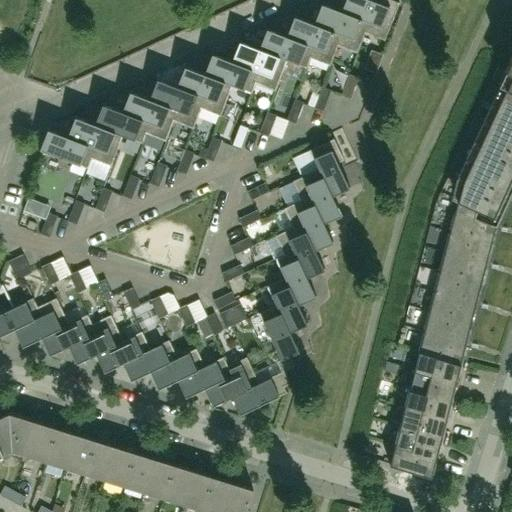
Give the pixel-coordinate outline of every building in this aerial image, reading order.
[(385,40),(399,2),(393,0),(344,0),(341,10),(370,20),(365,32),(385,40)] [(370,20),(341,10),(321,2),(318,11),(314,22),(342,33),(338,45),(357,52),(365,32),(370,20)] [(342,33),(314,22),(294,14),(290,23),(291,24),(286,35),(315,46),(310,57),(330,65),(338,45),(342,33)] [(315,46),(286,35),(266,27),(263,36),(259,47),(287,58),(287,59),(291,61),(306,67),(310,57),(315,46)] [(275,90),(287,59),(287,58),(259,47),(239,40),(236,49),(232,60),(260,71),(255,82),(275,90)] [(371,49),(367,58),(378,63),(379,63),(383,54),(371,49)] [(260,71),(232,60),(212,52),(208,61),(209,61),(204,72),(233,83),(232,85),(236,86),(252,92),(255,82),(260,71)] [(220,115),(232,85),(233,83),(204,72),(184,65),(181,74),(177,85),(205,96),(201,108),(220,115)] [(350,98),(358,77),(349,74),(341,94),(350,98)] [(205,96),(177,85),(157,77),(153,86),(154,87),(150,98),(178,109),(173,120),(193,128),(201,108),(205,96)] [(323,111),(331,90),(322,86),(314,107),(323,111)] [(511,89),(505,87),(497,105),(511,112),(511,89)] [(178,109),(150,98),(130,90),(126,99),(127,99),(122,110),(151,121),(146,133),(166,140),(173,120),(178,109)] [(295,124),(303,104),(294,100),(286,120),(295,124)] [(151,121),(122,110),(102,102),(99,111),(99,112),(95,123),(123,134),(123,135),(126,136),(126,137),(142,143),(146,133),(151,121)] [(511,112),(497,105),(488,123),(511,134),(511,112)] [(268,136),(276,115),(267,111),(259,132),(268,136)] [(123,134),(95,123),(75,115),(71,124),(72,124),(67,135),(96,146),(91,158),(111,165),(123,135),(123,134)] [(511,134),(488,123),(480,142),(511,156),(511,134)] [(241,148),(249,128),(240,124),(232,145),(241,148)] [(96,146),(67,135),(47,128),(39,149),(87,168),(91,158),(96,146)] [(213,161),(221,140),(212,137),(204,158),(213,161)] [(297,157),(305,174),(318,168),(320,168),(332,195),(341,191),(341,192),(350,187),(338,162),(344,159),(334,138),(309,150),(310,151),(297,157)] [(511,156),(480,142),(471,160),(511,179),(511,156)] [(186,174),(194,153),(185,149),(177,170),(186,174)] [(511,189),(511,179),(471,160),(462,179),(507,200),(511,189)] [(158,186),(167,165),(158,162),(149,183),(158,186)] [(318,168),(305,174),(293,180),(293,182),(279,189),(287,206),(292,204),(301,199),(311,195),(324,222),(333,218),(333,219),(342,215),(332,195),(320,168),(318,168)] [(131,199),(139,178),(130,174),(122,195),(131,199)] [(507,200),(462,179),(457,199),(499,218),(507,200)] [(269,191),(265,182),(247,191),(251,200),(269,191)] [(104,211),(112,191),(103,187),(95,208),(104,211)] [(292,204),(287,206),(284,208),(285,210),(263,220),(269,231),(290,221),(293,227),(303,222),(316,250),(324,245),(324,246),(333,242),(324,222),(311,195),(301,199),(292,204)] [(496,225),(499,218),(457,199),(449,230),(491,243),(496,225)] [(77,224),(85,203),(75,200),(67,221),(77,224)] [(261,218),(257,210),(239,218),(243,227),(261,218)] [(49,236),(57,216),(48,212),(40,233),(49,236)] [(303,222),(293,227),(276,235),(285,254),(294,249),(307,277),(316,273),(325,269),(316,250),(303,222)] [(486,262),(491,243),(449,230),(444,249),(486,262)] [(253,245),(248,237),(230,245),(235,254),(253,245)] [(294,249),(285,254),(275,258),(283,273),(285,277),(286,276),(299,304),(307,300),(308,300),(316,296),(307,277),(294,249)] [(481,282),(486,262),(444,249),(439,269),(481,282)] [(8,260),(12,270),(27,263),(23,254),(8,260)] [(59,280),(50,262),(42,266),(50,284),(59,280)] [(32,272),(27,263),(12,270),(17,279),(32,272)] [(244,273),(240,264),(222,272),(226,281),(244,273)] [(476,301),(481,282),(439,269),(434,288),(476,301)] [(86,288),(78,270),(69,274),(77,292),(86,288)] [(308,323),(299,304),(286,276),(285,277),(267,285),(274,301),(275,300),(276,304),(277,304),(290,331),(299,327),(308,323)] [(113,297),(105,279),(96,283),(104,301),(113,297)] [(141,305),(132,287),(123,291),(132,309),(141,305)] [(471,320),(476,301),(434,288),(429,307),(471,320)] [(236,300),(231,291),(213,300),(217,309),(236,300)] [(168,314),(159,295),(150,300),(159,318),(168,314)] [(42,316),(37,306),(33,297),(0,312),(0,335),(14,329),(42,316)] [(69,325),(68,323),(56,297),(37,306),(42,316),(14,329),(18,338),(22,347),(42,338),(69,325)] [(247,318),(240,303),(219,313),(226,328),(247,318)] [(195,322),(186,304),(178,308),(186,326),(195,322)] [(299,350),(290,331),(277,304),(276,304),(258,313),(280,359),(290,355),(289,354),(291,354),(291,355),(299,350)] [(466,340),(471,320),(429,307),(424,327),(466,340)] [(222,330),(214,312),(205,317),(213,335),(222,330)] [(96,333),(92,323),(87,314),(72,321),(72,322),(68,323),(69,325),(42,338),(46,346),(45,346),(49,355),(69,346),(96,333)] [(123,341),(123,340),(111,314),(92,323),(96,333),(69,346),(73,355),(72,355),(76,364),(96,354),(123,341)] [(461,359),(466,340),(424,327),(419,346),(461,359)] [(151,350),(150,349),(142,331),(126,338),(123,340),(123,341),(96,354),(100,363),(104,372),(123,363),(151,350)] [(178,358),(177,357),(169,339),(153,347),(154,347),(150,349),(151,350),(123,363),(127,371),(127,372),(131,380),(150,371),(178,358)] [(460,363),(461,359),(419,346),(414,366),(456,379),(459,367),(461,368),(462,364),(460,363)] [(205,367),(204,366),(196,348),(181,355),(177,357),(178,358),(150,371),(154,380),(158,389),(177,380),(205,367)] [(286,392),(284,386),(290,383),(284,371),(295,366),(290,355),(280,359),(276,361),(281,372),(262,380),(262,381),(259,383),(259,384),(232,397),(236,405),(235,406),(239,414),(286,392)] [(232,375),(227,366),(223,356),(208,364),(204,366),(205,367),(177,380),(182,388),(181,389),(185,397),(205,388),(232,375)] [(259,384),(259,383),(246,357),(227,366),(232,375),(205,388),(209,397),(208,397),(212,406),(232,397),(259,384)] [(458,379),(456,379),(414,366),(409,385),(453,399),(453,398),(451,398),(454,386),(456,386),(458,379)] [(451,405),(453,399),(409,385),(404,405),(448,418),(448,417),(447,416),(450,404),(451,405)] [(446,423),(448,418),(404,405),(399,424),(443,438),(443,435),(442,435),(445,423),(446,423)] [(11,451),(26,455),(37,421),(9,412),(0,416),(0,449),(3,455),(11,451)] [(46,462),(57,427),(54,426),(37,421),(26,455),(46,462)] [(442,442),(443,438),(399,424),(394,444),(438,457),(439,454),(437,453),(440,442),(442,442)] [(66,468),(77,433),(57,427),(46,462),(66,468)] [(85,474),(96,439),(77,433),(66,468),(85,474)] [(105,480),(116,445),(96,439),(85,474),(105,480)] [(432,472),(435,460),(437,461),(438,457),(394,444),(389,464),(432,477),(434,472),(432,472)] [(124,486),(135,451),(116,445),(105,480),(124,486)] [(144,492),(155,458),(135,451),(124,486),(144,492)] [(163,498),(174,464),(155,458),(144,492),(163,498)] [(183,504),(194,470),(174,464),(163,498),(183,504)] [(203,510),(213,476),(194,470),(183,504),(203,510)] [(208,511),(223,511),(233,482),(213,476),(203,510),(208,511)] [(245,511),(253,488),(233,482),(223,511),(245,511)] [(0,494),(10,500),(15,491),(5,485),(0,493),(0,494)] [(21,506),(26,497),(15,491),(10,500),(21,506)]
